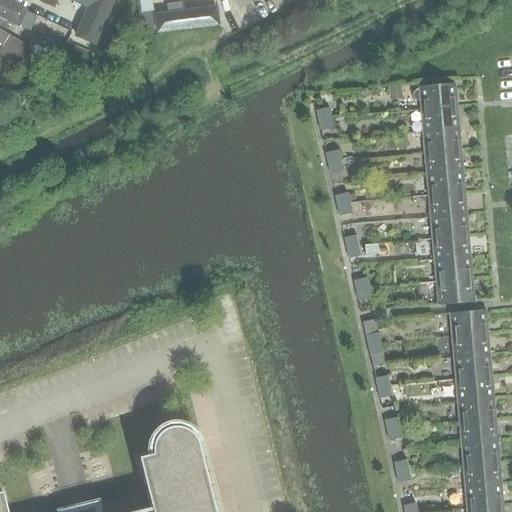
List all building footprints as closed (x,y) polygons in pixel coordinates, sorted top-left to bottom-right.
[(28,0),(82,24),(78,33),(95,41),(114,0),(28,0)] [(139,0),(141,12),(153,11),(151,0),(139,0)] [(49,26),(0,1),(0,28),(39,48),(49,26)] [(169,15),(157,17),(159,32),(219,26),(218,10),(185,13),(184,6),(168,7),(169,15)] [(155,25),(154,12),(141,14),(139,14),(141,36),(153,35),(152,26),(155,25)] [(29,49),(8,36),(1,46),(11,52),(22,60),(29,49)] [(0,55),(6,60),(11,52),(1,46),(0,48),(0,55)] [(418,89),(420,110),(456,107),(454,86),(418,89)] [(401,87),(389,88),(389,97),(402,96),(401,87)] [(420,110),(422,132),(458,129),(456,107),(420,110)] [(330,119),(328,109),(316,112),(318,122),(330,119)] [(332,129),(330,119),(318,122),(320,132),(332,129)] [(422,132),(424,154),(460,151),(458,129),(422,132)] [(339,161),(337,151),(325,154),(327,164),(339,161)] [(424,154),(426,175),(462,172),(460,151),(424,154)] [(342,172),(339,161),(327,164),(330,174),(342,172)] [(426,175),(428,197),(464,194),(462,172),(426,175)] [(349,204),(347,194),(334,197),(337,207),(349,204)] [(428,197),(430,219),(466,216),(464,194),(428,197)] [(351,214),(349,204),(337,207),(339,217),(351,214)] [(430,219),(431,240),(467,237),(466,216),(430,219)] [(358,246),(356,236),(344,239),(346,249),(358,246)] [(431,240),(433,262),(469,259),(467,237),(431,240)] [(361,256),(358,246),(346,249),(349,259),(361,256)] [(433,262),(435,284),(471,281),(469,259),(433,262)] [(368,289),(366,279),(353,282),(355,292),(368,289)] [(473,302),(471,281),(435,284),(437,305),(473,302)] [(370,299),(368,289),(355,292),(358,302),(370,299)] [(223,301),(229,335),(244,332),(238,298),(223,301)] [(487,334),(485,313),(485,312),(449,315),(451,337),(487,334)] [(380,344),(377,334),(365,336),(367,347),(380,344)] [(451,337),(453,359),(489,356),(487,334),(451,337)] [(382,354),(380,344),(367,347),(370,357),(382,354)] [(453,359),(455,380),(491,377),(489,356),(453,359)] [(389,387),(387,377),(375,379),(377,389),(389,387)] [(455,380),(457,402),(493,399),(491,377),(455,380)] [(391,397),(389,387),(377,389),(379,400),(391,397)] [(494,420),(493,399),(457,402),(459,424),(494,420)] [(398,429),(396,419),(384,421),(386,432),(398,429)] [(459,424),(460,445),(496,442),(494,420),(459,424)] [(5,511),(1,493),(0,493),(0,511),(213,511),(197,444),(196,441),(195,439),(193,437),(191,435),(190,433),(188,432),(185,431),(183,429),(181,429),(178,428),(176,428),(173,428),(171,428),(168,429),(166,430),(163,431),(161,432),(159,434),(157,436),(155,438),(154,440),(153,442),(152,445),(152,447),(151,450),(151,452),(152,455),(137,459),(150,511),(5,511)] [(401,439),(398,429),(386,432),(388,442),(401,439)] [(460,445),(462,467),(498,464),(496,442),(460,445)] [(408,471),(406,461),(393,464),(396,474),(408,471)] [(462,467),(464,489),(500,485),(498,464),(462,467)] [(410,481),(408,471),(396,474),(398,484),(410,481)] [(464,489),(466,510),(502,507),(500,485),(464,489)]
